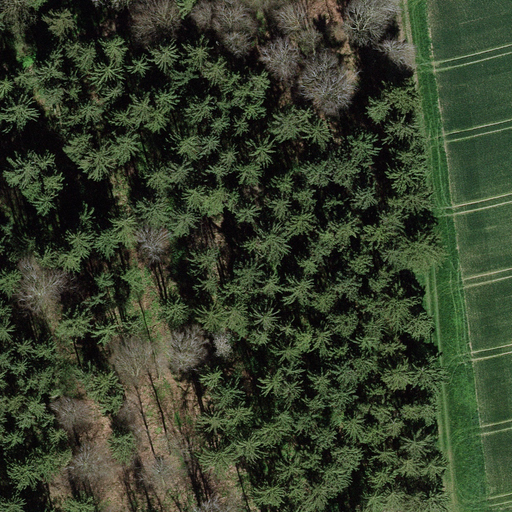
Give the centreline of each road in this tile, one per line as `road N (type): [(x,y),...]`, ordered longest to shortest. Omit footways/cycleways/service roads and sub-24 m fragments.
road 1 (track): [(400,0),(453,511)]
road 2 (track): [(0,92),(158,0)]
